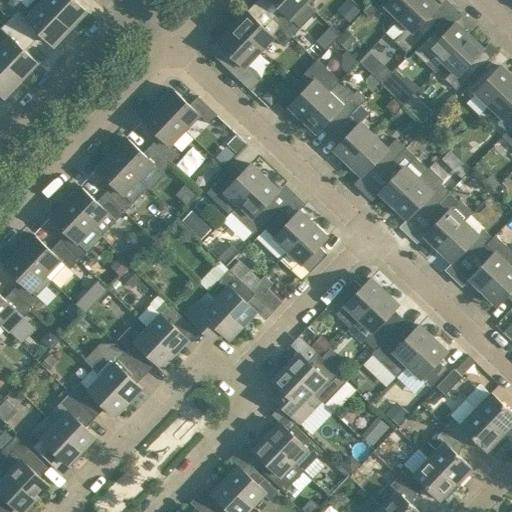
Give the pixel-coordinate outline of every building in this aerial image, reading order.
[(43,0),(43,1),(71,28),(87,11),(75,0),(43,0)] [(272,0),(281,8),(272,17),(292,36),(301,27),(292,18),(309,0),(272,0)] [(358,10),(348,0),(339,10),(350,19),(358,10)] [(380,6),(373,0),(363,11),(370,17),(380,6)] [(379,0),(398,18),(399,19),(416,0),(379,0)] [(439,5),(433,0),(416,0),(399,19),(395,23),(404,31),(395,41),(407,52),(437,21),(430,14),(439,5)] [(54,45),(71,28),(43,1),(26,18),(18,10),(9,18),(29,37),(37,29),(54,45)] [(264,26),(248,10),(228,31),(242,43),(250,35),(264,48),(274,37),(283,45),(292,36),(272,17),(264,26)] [(9,36),(0,45),(0,58),(21,79),(38,62),(21,46),(29,37),(9,18),(1,28),(9,36)] [(435,71),(443,63),(470,35),(456,21),(447,31),(441,25),(415,52),(435,71)] [(357,38),(348,29),(337,39),(347,49),(357,38)] [(248,65),(260,52),(264,48),(250,35),(242,43),(228,31),(218,42),(228,51),(220,59),(218,57),(217,58),(226,66),(251,90),(262,78),(248,65)] [(452,71),(446,77),(445,78),(456,89),(481,63),(475,57),(484,48),(470,35),(443,63),(452,71)] [(0,91),(5,96),(21,79),(0,58),(0,91)] [(303,119),(340,80),(318,58),(316,60),(289,88),(298,96),(289,106),(303,119)] [(389,68),(379,59),(369,70),(379,79),(389,68)] [(486,68),(465,90),(472,97),(476,93),(489,105),(511,80),(511,74),(501,65),(492,74),(486,68)] [(392,71),(381,83),(390,91),(404,76),(395,68),(392,71)] [(334,131),(367,97),(358,89),(354,93),(340,80),(303,119),(317,132),(326,123),(334,131)] [(511,80),(489,105),(502,117),(498,122),(507,131),(502,136),(511,126),(511,80)] [(261,96),(271,105),(279,96),(270,87),(261,96)] [(200,115),(209,123),(218,114),(198,95),(190,104),(173,88),(172,89),(154,108),(167,121),(175,113),(189,126),(200,115)] [(374,135),(359,121),(366,113),(359,106),(367,98),(367,97),(334,131),(343,139),(334,149),(348,162),(374,135)] [(394,98),(390,102),(390,108),(394,111),(400,105),(394,98)] [(433,112),(424,103),(414,113),(423,122),(433,112)] [(160,135),(151,144),(171,163),(179,154),(170,145),(189,126),(175,113),(167,121),(154,108),(143,120),(160,135)] [(445,113),(433,124),(441,133),(453,122),(445,113)] [(511,145),(511,126),(502,136),(511,145)] [(380,174),(407,147),(397,138),(388,148),(374,135),(348,162),(362,175),(371,166),(380,174)] [(472,147),(460,135),(449,147),(461,158),(472,147)] [(236,136),(229,144),(237,152),(244,144),(236,136)] [(162,172),(171,163),(151,144),(143,152),(127,137),(107,157),(121,170),(129,161),(143,174),(153,163),(162,172)] [(394,205),(430,167),(430,166),(428,168),(407,147),(380,174),(388,182),(380,192),(394,205)] [(113,184),(105,193),(124,212),(133,203),(124,194),(143,174),(129,161),(121,170),(107,157),(97,168),(113,184)] [(220,179),(216,182),(207,192),(230,214),(231,212),(265,176),(251,163),(243,172),(234,164),(220,179)] [(450,191),(441,183),(444,180),(430,167),(394,205),(407,218),(416,209),(425,217),(450,191)] [(499,183),(490,174),(484,180),(493,189),(499,183)] [(279,190),(265,176),(231,212),(254,233),(265,222),(279,207),(270,199),(279,190)] [(83,210),(105,232),(124,212),(105,193),(97,201),(81,185),(61,205),(75,218),(83,210)] [(424,235),(439,248),(464,221),(474,212),(460,198),(458,200),(450,191),(425,217),(433,226),(424,235)] [(67,232),(59,241),(78,260),(87,251),(90,254),(105,239),(102,235),(105,232),(83,210),(75,218),(61,205),(51,216),(67,232)] [(282,210),(269,225),(265,228),(288,250),(314,223),(300,210),(291,219),(282,210)] [(201,219),(192,229),(202,238),(211,229),(201,219)] [(461,252),(470,261),(493,236),(484,227),(478,234),(464,221),(439,248),(452,261),(461,252)] [(288,250),(280,259),(301,280),(310,271),(311,271),(328,254),(319,245),(328,236),(314,223),(288,250)] [(46,276),(52,281),(67,266),(70,269),(78,260),(59,241),(51,249),(34,233),(15,254),(28,267),(36,258),(50,271),(46,276)] [(470,278),(484,291),(511,261),(511,248),(495,234),(493,236),(470,261),(479,269),(470,278)] [(237,249),(226,238),(214,251),(225,261),(237,249)] [(134,251),(129,251),(125,255),(132,262),(139,255),(134,251)] [(37,297),(52,281),(46,276),(50,271),(36,258),(28,267),(15,254),(4,265),(21,281),(12,289),(32,308),(40,300),(37,297)] [(159,269),(146,255),(135,267),(148,280),(159,269)] [(230,269),(232,271),(236,275),(238,277),(248,266),(240,259),(230,269)] [(209,287),(227,267),(219,260),(201,280),(209,287)] [(511,261),(484,291),(498,305),(507,295),(511,299),(511,261)] [(228,268),(207,291),(243,325),(256,311),(247,302),(255,293),(228,268)] [(132,287),(141,278),(132,269),(123,278),(132,287)] [(251,289),(255,293),(260,297),(268,288),(273,283),(265,275),(251,289)] [(337,313),(350,327),(385,291),(371,278),(362,287),(354,279),(337,296),(345,305),(337,313)] [(88,290),(97,299),(107,289),(98,280),(88,290)] [(0,293),(0,316),(4,320),(0,323),(9,332),(23,317),(32,308),(12,289),(5,298),(0,293)] [(207,291),(199,300),(186,314),(212,338),(220,330),(230,338),(243,325),(207,291)] [(399,304),(385,291),(350,327),(351,327),(359,318),(372,331),(365,339),(375,349),(400,323),(390,313),(399,304)] [(187,321),(180,314),(167,302),(158,311),(161,313),(148,327),(175,353),(188,339),(179,330),(187,321)] [(411,333),(400,323),(375,349),(371,354),(395,377),(407,364),(433,337),(420,324),(411,333)] [(127,348),(124,351),(142,368),(152,358),(162,366),(175,353),(148,327),(139,335),(130,326),(118,338),(127,348)] [(317,352),(321,356),(332,345),(322,335),(311,346),(317,352)] [(447,351),(433,337),(407,364),(430,386),(447,368),(439,360),(447,351)] [(142,368),(124,351),(115,360),(107,353),(93,368),(101,375),(128,401),(142,387),(133,378),(142,368)] [(286,366),(321,400),(335,413),(356,390),(339,373),(317,352),(309,361),(300,352),(286,366)] [(58,361),(50,353),(41,362),(49,370),(58,361)] [(274,397),(288,411),(300,422),(321,400),(286,366),(273,380),(282,389),(274,397)] [(454,368),(440,382),(436,386),(445,394),(463,376),(454,368)] [(358,387),(367,378),(358,370),(349,379),(358,387)] [(80,381),(70,392),(96,417),(106,406),(115,415),(128,401),(101,375),(89,389),(80,381)] [(68,410),(55,424),(82,450),(95,436),(86,427),(96,417),(70,392),(60,402),(68,410)] [(490,393),(476,408),(503,434),(511,424),(511,411),(491,392),(490,393)] [(396,401),(386,412),(398,424),(409,413),(396,401)] [(503,434),(476,408),(460,424),(454,417),(445,426),(463,443),(471,435),(488,450),(503,434)] [(367,428),(378,439),(389,426),(378,416),(367,428)] [(280,421),(267,436),(304,471),(323,451),(305,434),(295,424),(290,430),(280,421)] [(33,446),(37,450),(51,463),(60,455),(69,463),(82,450),(55,424),(33,446)] [(436,449),(429,457),(456,483),(472,467),(456,451),(463,443),(445,426),(438,434),(436,433),(428,441),(436,449)] [(8,456),(0,464),(8,472),(35,498),(49,484),(40,475),(48,467),(29,449),(15,436),(2,450),(8,456)] [(285,490),(304,471),(267,436),(254,449),(263,458),(257,464),(267,474),(285,490)] [(350,473),(329,453),(326,457),(347,476),(350,473)] [(361,463),(351,453),(341,464),(352,473),(361,463)] [(441,499),(456,483),(429,457),(413,473),(407,467),(398,475),(416,492),(424,484),(441,499)] [(225,479),(252,505),(263,493),(270,500),(279,491),(264,477),(254,468),(248,474),(239,465),(225,479)] [(35,498),(8,472),(0,481),(0,511),(4,511),(13,503),(22,511),(35,498)] [(420,511),(408,501),(416,492),(398,475),(390,484),(397,490),(382,506),(387,511),(420,511)] [(245,511),(252,505),(225,479),(212,493),(222,501),(216,508),(220,511),(245,511)] [(313,511),(319,506),(311,498),(302,508),(305,511),(313,511)]
